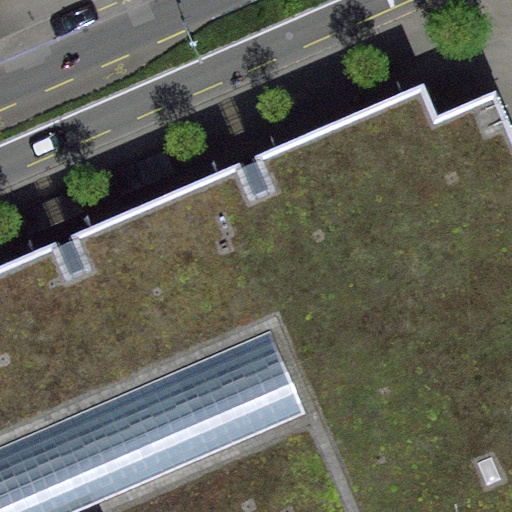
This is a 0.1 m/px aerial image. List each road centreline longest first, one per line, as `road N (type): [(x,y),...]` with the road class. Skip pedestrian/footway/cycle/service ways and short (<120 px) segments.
road 1 (secondary): [(0,167),(397,0)]
road 2 (secondary): [(206,0),(0,89)]
